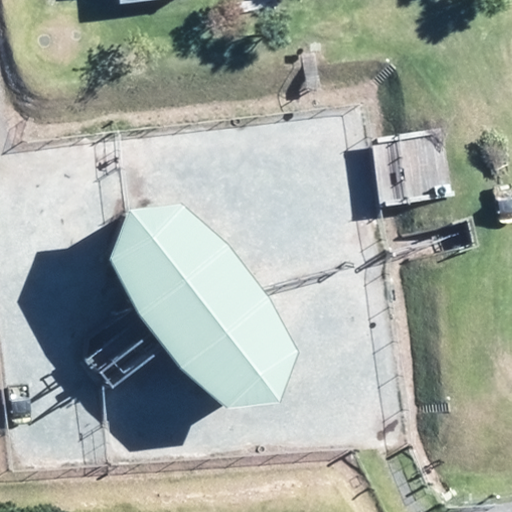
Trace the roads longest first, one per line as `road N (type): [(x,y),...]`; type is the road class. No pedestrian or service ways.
road 1 (track): [(0,161),(47,391),(75,424),(352,423),(371,435),(412,511)]
road 2 (track): [(406,0),(454,62),(482,118),(506,204),(504,242),(463,356)]
